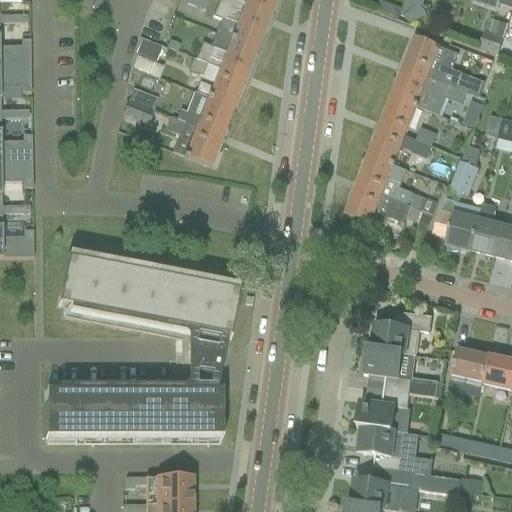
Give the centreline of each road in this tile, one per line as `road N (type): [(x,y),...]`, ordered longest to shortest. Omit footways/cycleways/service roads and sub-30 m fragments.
road 1 (tertiary): [(257,511),(292,242)]
road 2 (residential): [(511,310),(292,242)]
road 3 (tertiary): [(295,226),(326,0)]
road 4 (residential): [(90,199),(123,24),(118,12),(84,0)]
road 5 (residential): [(90,199),(295,226)]
road 6 (residential): [(46,0),(46,183),(61,199)]
road 7 (residential): [(343,312),(316,511)]
